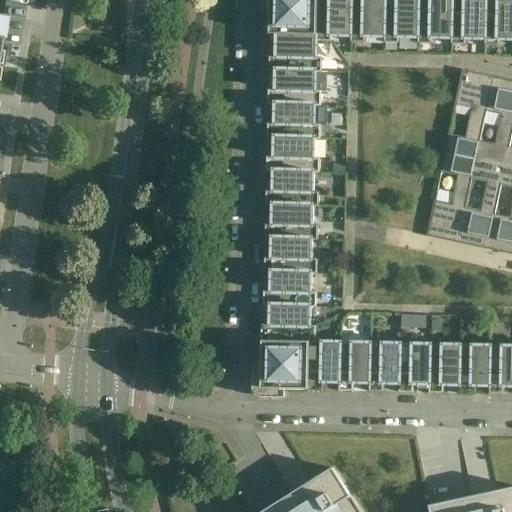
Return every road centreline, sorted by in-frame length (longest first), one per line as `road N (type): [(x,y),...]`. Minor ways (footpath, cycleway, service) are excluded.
road 1 (residential): [(253,0),(240,412)]
road 2 (residential): [(5,362),(56,0)]
road 3 (residential): [(240,412),(511,417)]
road 4 (tertiary): [(106,382),(123,187)]
road 5 (tertiary): [(123,187),(110,214),(78,375)]
road 6 (tertiary): [(123,187),(146,0)]
road 7 (residential): [(106,382),(240,412)]
road 8 (tertiary): [(78,375),(86,511)]
road 9 (tertiary): [(123,511),(106,382)]
